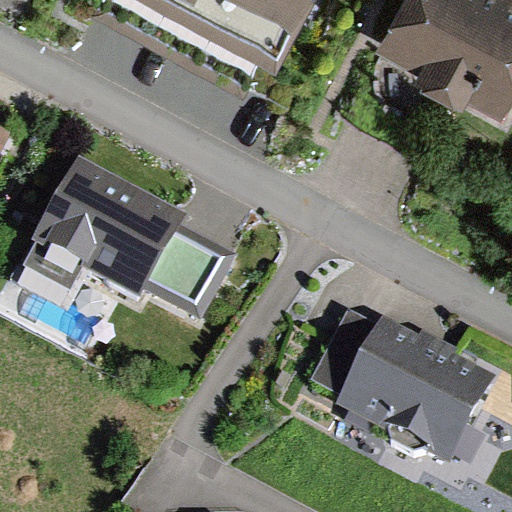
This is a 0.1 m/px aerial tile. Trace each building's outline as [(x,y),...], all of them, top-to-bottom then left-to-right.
[(149,0),(275,66),(309,0),(149,0)] [(511,0),(407,0),(380,47),(502,117),(511,99),(511,0)] [(0,122),(0,155),(14,129),(0,122)] [(186,210),(82,155),(22,267),(72,294),(86,268),(137,296),(143,286),(200,316),(233,255),(177,226),(186,210)] [(490,382),(380,329),(339,414),(450,466),(490,382)]
